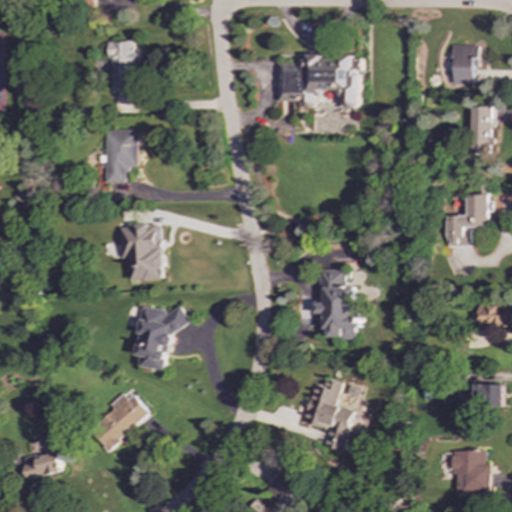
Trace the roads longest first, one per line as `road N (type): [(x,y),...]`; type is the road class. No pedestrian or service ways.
road 1 (residential): [(168,511),(230,443),(260,343),(222,76),(221,0)]
road 2 (residential): [(511,6),(221,0)]
